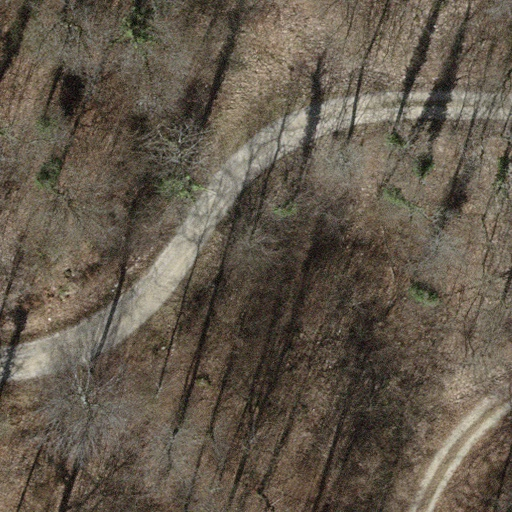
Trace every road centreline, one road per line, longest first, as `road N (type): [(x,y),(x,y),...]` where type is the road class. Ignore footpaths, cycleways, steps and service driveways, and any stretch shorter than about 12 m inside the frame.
road 1 (track): [(0,327),(98,314),(269,157),(377,109),(511,107)]
road 2 (track): [(417,511),(462,408),(511,388)]
